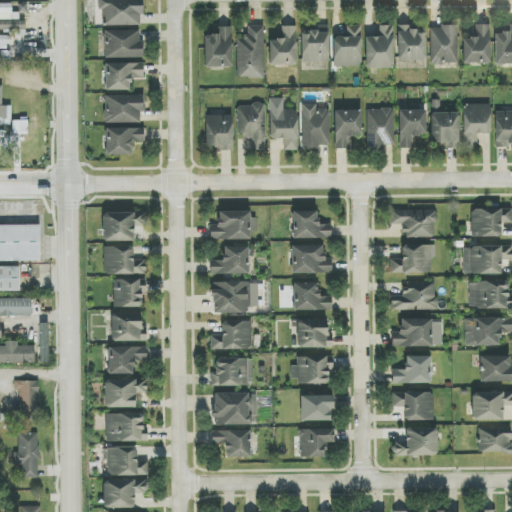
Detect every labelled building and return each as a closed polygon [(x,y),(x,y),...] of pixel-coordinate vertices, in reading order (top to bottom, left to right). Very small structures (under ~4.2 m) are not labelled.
[(102,26),(142,25),(141,0),(97,0),(98,10),(102,10),(102,26)] [(0,44),(10,45),(10,36),(0,35),(0,29),(25,30),(25,21),(18,21),(19,13),(12,13),(12,4),(0,3),(0,44)] [(511,64),(511,24),(507,25),(507,33),(494,33),(495,65),(511,64)] [(463,63),(489,64),(490,25),(475,25),(475,38),(463,38),(463,63)] [(333,67),(361,67),(361,26),(346,26),(346,37),(333,37),(333,67)] [(366,69),(394,68),(393,26),(379,26),(379,37),(365,37),(366,69)] [(204,35),(205,68),(232,67),(231,27),(218,27),(218,35),(204,35)] [(264,78),(264,27),(248,27),(248,37),(237,37),(237,78),(264,78)] [(295,27),(282,27),(282,39),(269,40),(269,65),(296,65),(295,27)] [(430,27),(430,65),(458,64),(457,27),(430,27)] [(301,29),(302,63),(329,62),(328,28),(301,29)] [(426,61),(426,28),(397,28),(398,61),(426,61)] [(141,30),(104,31),(105,58),(141,58),(141,30)] [(0,59),(10,60),(10,51),(0,50),(0,59)] [(143,64),(105,63),(105,91),(131,91),(131,77),(143,78),(143,64)] [(2,106),(3,86),(0,85),(0,125),(11,126),(11,106),(2,106)] [(142,123),(142,95),(104,96),(105,123),(142,123)] [(283,151),(298,150),(297,110),(283,110),(283,98),(269,99),(270,140),(283,139),(283,151)] [(457,113),(440,113),(440,101),(431,101),(431,144),(458,144),(457,113)] [(303,148),(330,148),(329,109),(317,110),(316,104),(302,105),(303,148)] [(490,134),(491,105),(463,104),(463,147),(477,147),(477,134),(490,134)] [(251,137),(251,151),(265,151),(265,105),(237,105),(238,137),(251,137)] [(366,110),(367,147),(394,147),(394,109),(366,110)] [(334,111),(335,150),(349,149),(349,136),(362,136),(361,110),(334,111)] [(427,135),(426,110),(398,111),(400,149),(413,149),(413,136),(427,135)] [(511,112),(496,112),(495,148),(509,148),(509,143),(511,143),(511,112)] [(232,116),(205,116),(205,149),(233,148),(232,116)] [(27,134),(27,121),(12,121),(12,134),(27,134)] [(132,155),(131,143),(144,142),(144,128),(105,129),(106,156),(132,155)] [(472,237),(501,237),(501,224),(511,223),(511,219),(511,209),(471,209),(472,237)] [(404,238),(435,238),(435,210),(390,211),(390,225),(403,225),(404,238)] [(250,240),(250,211),(218,212),(218,225),(210,225),(210,241),(250,240)] [(331,238),(331,224),(317,225),(317,211),(293,212),(293,239),(331,238)] [(133,242),(134,226),(146,226),(146,214),(103,212),(102,241),(133,242)] [(0,261),(40,261),(40,225),(0,225),(0,261)] [(292,246),(292,274),(332,273),(331,259),(323,259),(323,245),(292,246)] [(435,245),(401,246),(402,259),(392,260),(393,274),(431,273),(431,258),(435,258),(435,245)] [(145,274),(145,260),(133,261),(133,246),(103,247),(104,275),(145,274)] [(248,275),(249,247),(224,246),(223,261),(210,260),(210,274),(248,275)] [(501,274),(501,261),(511,260),(511,253),(511,247),(463,247),(464,275),(501,274)] [(19,267),(0,266),(0,291),(19,291),(19,267)] [(113,308),(141,307),(141,289),(145,289),(145,279),(113,280),(113,308)] [(213,314),(248,313),(247,307),(258,306),(258,281),(212,282),(213,314)] [(470,309),(510,309),(509,281),(469,282),(470,309)] [(435,311),(436,283),(405,282),(404,297),(391,296),(391,310),(435,311)] [(332,310),(331,296),(319,297),(318,283),(293,284),(294,312),(332,310)] [(31,299),(0,299),(0,316),(32,316),(31,299)] [(143,341),(143,314),(111,315),(111,342),(143,341)] [(511,318),(465,319),(465,346),(500,346),(500,333),(511,332),(511,318)] [(392,347),(442,347),(443,320),(399,319),(399,333),(392,333),(392,347)] [(298,320),(297,348),(330,349),(331,321),(298,320)] [(211,350),(251,349),(251,321),(221,321),(222,336),(210,336),(211,350)] [(40,363),(49,363),(48,324),(39,324),(40,363)] [(0,363),(35,363),(34,346),(17,346),(17,341),(4,342),(4,346),(0,346),(0,363)] [(146,347),(108,348),(108,375),(133,374),(133,362),(147,361),(146,347)] [(297,385),(329,385),(328,367),(333,366),(333,356),(297,356),(297,366),(291,366),(291,379),(297,379),(297,385)] [(392,384),(431,383),(430,356),(405,357),(405,370),(392,370),(392,384)] [(511,382),(511,357),(481,356),(480,382),(511,382)] [(252,387),(253,360),(215,359),(215,376),(211,375),(211,386),(252,387)] [(135,408),(135,392),(147,391),(146,379),(104,380),(104,408),(135,408)] [(39,382),(15,381),(14,390),(19,390),(19,414),(38,414),(39,382)] [(433,420),(433,392),(393,393),(393,407),(404,407),(404,421),(433,420)] [(503,420),(503,407),(511,406),(511,392),(472,393),(472,421),(503,420)] [(248,393),(212,394),(213,425),(257,424),(257,399),(249,399),(248,393)] [(330,421),(330,410),(334,410),(333,396),(301,396),(301,421),(330,421)] [(106,442),(147,442),(147,430),(143,430),(143,414),(105,414),(106,442)] [(478,454),(511,453),(511,427),(477,428),(478,454)] [(437,456),(437,428),(406,428),(406,442),(394,442),(394,456),(437,456)] [(334,443),(333,429),(299,430),(300,458),(324,457),(324,443),(334,443)] [(250,431),(212,431),(212,446),(225,446),(226,458),(250,458),(250,431)] [(38,433),(18,433),(18,453),(13,453),(13,465),(20,465),(21,479),(39,478),(38,433)] [(148,476),(148,461),(137,461),(137,448),(106,447),(106,475),(148,476)] [(104,509),(137,508),(137,493),(147,493),(147,480),(103,481),(104,509)]
